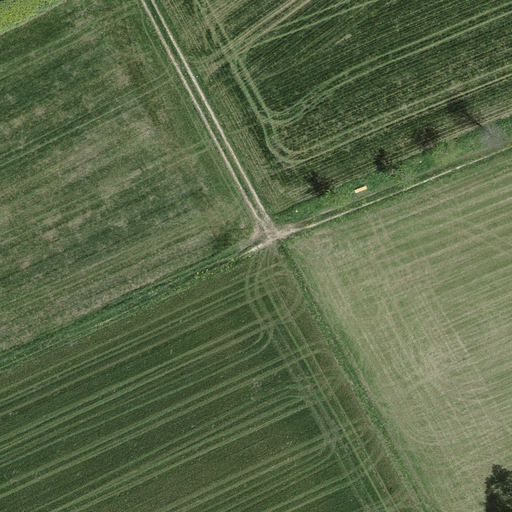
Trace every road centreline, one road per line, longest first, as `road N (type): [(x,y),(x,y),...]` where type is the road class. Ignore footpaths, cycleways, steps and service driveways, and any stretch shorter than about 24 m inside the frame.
road 1 (track): [(273,234),(148,0)]
road 2 (track): [(273,234),(511,141)]
